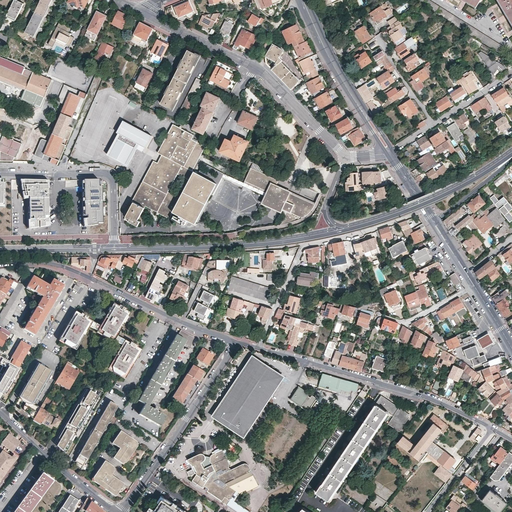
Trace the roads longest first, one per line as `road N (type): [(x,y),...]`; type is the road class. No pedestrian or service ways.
road 1 (residential): [(260,348),(428,397),(511,437)]
road 2 (residential): [(0,262),(62,265),(236,341)]
road 3 (residential): [(260,348),(304,244),(427,209)]
road 4 (tertiary): [(115,249),(257,244),(343,230)]
road 5 (residential): [(236,341),(120,511)]
road 6 (residential): [(117,511),(0,412)]
road 7 (residential): [(254,67),(346,156)]
road 8 (residential): [(143,12),(254,67)]
